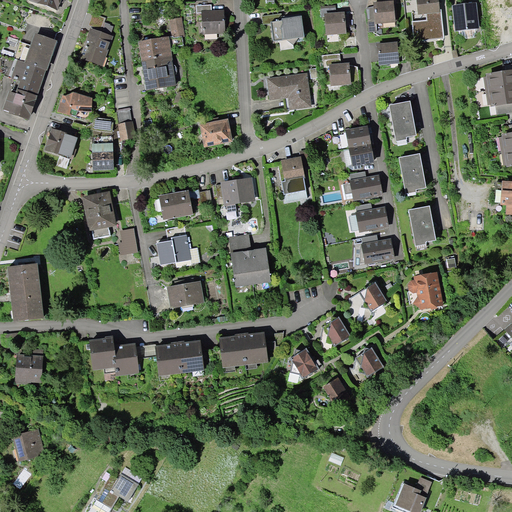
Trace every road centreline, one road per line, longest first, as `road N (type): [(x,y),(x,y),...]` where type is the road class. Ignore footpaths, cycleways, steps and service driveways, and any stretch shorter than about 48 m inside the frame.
road 1 (tertiary): [(511,287),(411,387),(389,420),(394,449),(411,458),(511,478)]
road 2 (residential): [(0,328),(82,324),(140,338),(287,323)]
road 3 (residential): [(511,48),(400,80),(259,152)]
road 4 (residential): [(83,0),(19,182)]
road 5 (residential): [(240,0),(245,110),(259,152)]
road 6 (residential): [(259,152),(129,183)]
